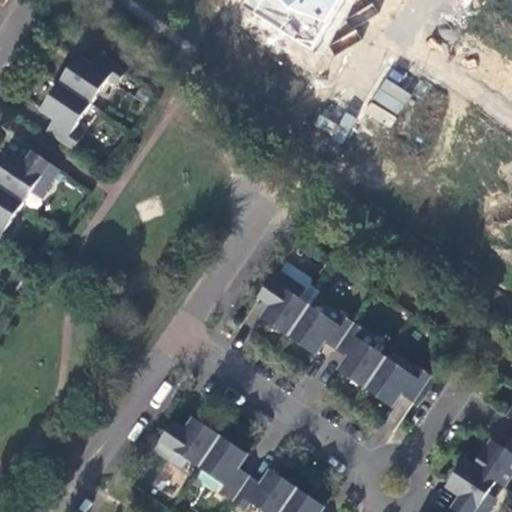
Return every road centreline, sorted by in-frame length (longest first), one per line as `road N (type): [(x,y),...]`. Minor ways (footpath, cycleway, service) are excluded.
road 1 (residential): [(18,511),(74,487),(189,334)]
road 2 (residential): [(189,334),(371,459)]
road 3 (residential): [(397,26),(274,204)]
road 4 (residential): [(189,334),(274,204)]
road 5 (residential): [(397,26),(511,103)]
